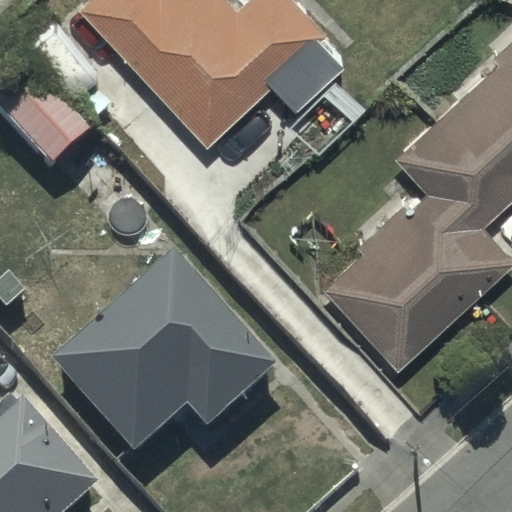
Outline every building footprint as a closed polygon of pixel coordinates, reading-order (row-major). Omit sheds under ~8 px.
[(84,0),(80,4),(209,138),(274,76),(301,104),(347,59),(324,35),(329,30),(299,0),(241,0),(238,3),(234,0),(84,0)] [(511,199),(511,37),(490,59),(496,66),(397,163),(425,192),(406,210),(400,204),(355,249),(361,256),(324,291),(400,369),(511,266),(511,264),(481,229),(511,199)] [(18,93),(0,108),(0,112),(52,169),(93,132),(56,91),(34,111),(18,93)] [(275,388),(171,272),(52,378),(134,470),(184,425),(205,450),(275,388)] [(0,511),(83,511),(95,502),(24,424),(20,427),(7,412),(0,418),(0,511)]
